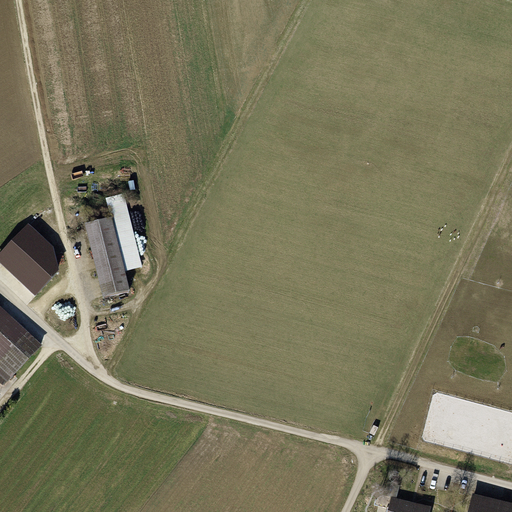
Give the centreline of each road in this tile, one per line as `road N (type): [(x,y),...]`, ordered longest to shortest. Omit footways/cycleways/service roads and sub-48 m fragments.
road 1 (track): [(85,360),(129,390),(511,486)]
road 2 (track): [(85,360),(88,326),(20,0)]
